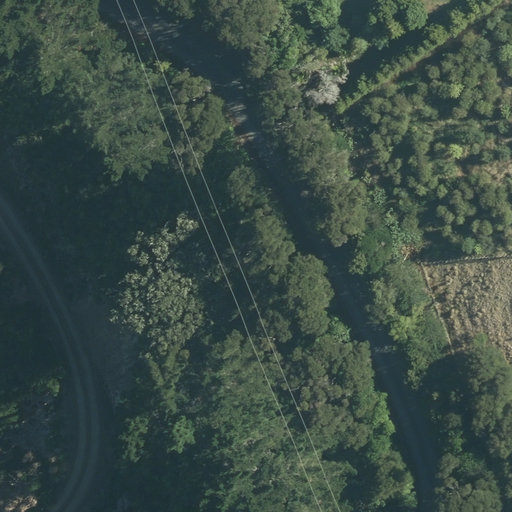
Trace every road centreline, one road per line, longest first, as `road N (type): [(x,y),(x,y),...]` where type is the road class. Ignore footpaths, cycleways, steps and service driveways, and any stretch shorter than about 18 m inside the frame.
road 1 (unclassified): [(104,0),(281,182),(366,323),(414,468),(420,511)]
road 2 (track): [(24,511),(86,438),(37,302),(0,238)]
